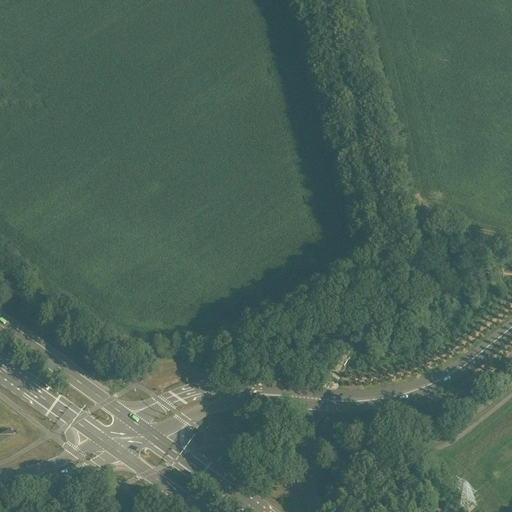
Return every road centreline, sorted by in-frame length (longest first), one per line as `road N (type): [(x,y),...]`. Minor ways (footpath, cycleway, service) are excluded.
road 1 (track): [(322,398),(391,254),(322,0)]
road 2 (secondary): [(322,398),(392,396),(425,385),(511,326)]
road 3 (primary): [(130,419),(0,325)]
road 4 (secondary): [(279,394),(211,386),(130,419)]
road 5 (secondary): [(150,433),(212,406),(279,394)]
road 6 (primary): [(259,511),(150,433)]
road 7 (secondary): [(0,486),(55,480),(117,452)]
road 8 (primary): [(0,368),(98,438)]
